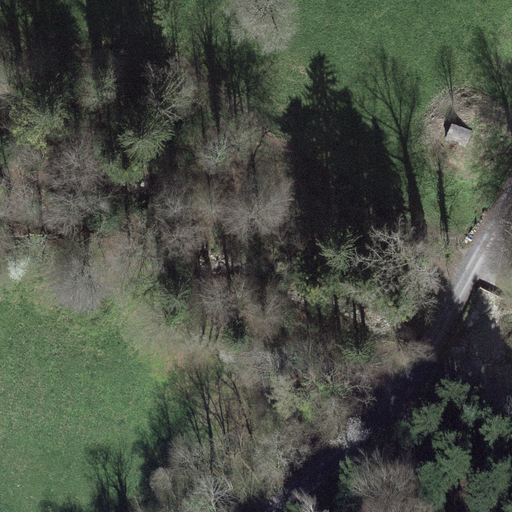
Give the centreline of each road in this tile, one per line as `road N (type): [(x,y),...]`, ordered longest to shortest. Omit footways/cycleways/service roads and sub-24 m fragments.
road 1 (track): [(0,31),(144,58),(278,107),(420,217),(489,242)]
road 2 (track): [(275,511),(431,338),(511,200)]
